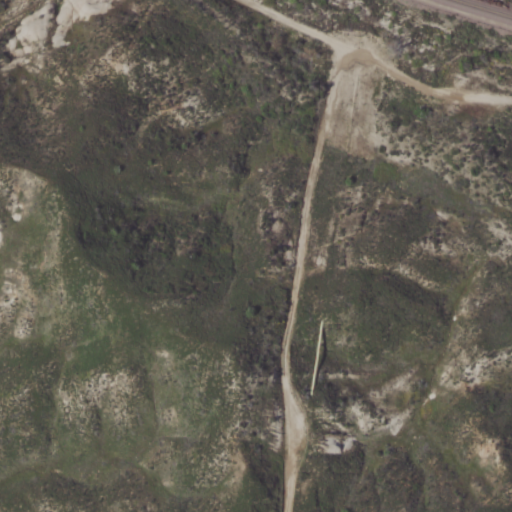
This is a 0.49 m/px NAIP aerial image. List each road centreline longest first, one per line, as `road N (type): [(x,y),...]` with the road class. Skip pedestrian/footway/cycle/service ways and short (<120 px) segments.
road 1 (track): [(281,511),(291,451),(282,350),(307,191),(347,47)]
road 2 (track): [(248,0),(429,92),(511,98)]
